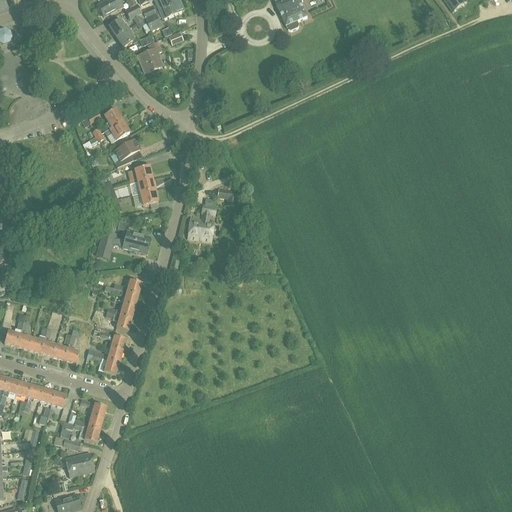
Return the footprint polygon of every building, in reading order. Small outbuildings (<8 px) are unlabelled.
[(109,0),(97,7),(104,19),(123,8),(118,0),(109,0)] [(124,0),(129,9),(129,10),(137,6),(133,0),(124,0)] [(144,19),(145,20),(151,34),(162,29),(158,21),(161,19),(162,21),(184,12),(179,0),(174,0),(171,1),(172,3),(165,6),(166,9),(158,13),(156,14),(144,19)] [(156,0),(154,1),(154,2),(158,13),(166,9),(165,6),(172,3),(171,1),(174,0),(156,0)] [(297,24),(304,21),(308,20),(299,0),(274,0),(277,8),(276,8),(286,29),(287,28),(288,31),(291,33),(298,30),(299,27),(297,24)] [(443,0),(453,13),(467,3),(464,0),(443,0)] [(130,22),(133,20),(142,15),(143,15),(142,13),(138,5),(137,6),(129,10),(129,9),(125,12),(130,22)] [(143,15),(142,15),(144,19),(156,14),(153,8),(142,13),(143,15)] [(144,19),(142,15),(133,20),(136,25),(142,21),(142,22),(144,21),(145,20),(144,19)] [(109,29),(116,39),(127,32),(120,21),(109,29)] [(142,21),(136,25),(139,30),(145,26),(142,22),(142,21)] [(15,39),(10,28),(0,32),(0,41),(1,45),(15,39)] [(127,32),(116,39),(123,49),(134,42),(127,32)] [(172,47),(183,42),(180,34),(168,39),(172,47)] [(139,41),(142,48),(153,43),(151,36),(139,41)] [(157,55),(162,53),(158,44),(148,48),(150,52),(137,57),(145,76),(163,68),(157,55)] [(104,118),(111,129),(123,123),(115,111),(104,118)] [(87,120),(90,126),(91,126),(101,120),(97,114),(87,120)] [(90,126),(87,120),(82,123),(81,123),(85,129),(90,126)] [(111,129),(105,133),(108,138),(114,135),(118,141),(130,134),(123,123),(111,129)] [(98,130),(92,134),(95,139),(101,135),(98,130)] [(101,135),(95,139),(98,144),(104,140),(101,135)] [(90,149),(98,144),(95,139),(87,144),(90,149)] [(134,141),(115,153),(121,163),(115,166),(117,170),(133,162),(131,157),(140,152),(139,150),(140,149),(137,142),(135,143),(134,141)] [(136,178),(130,179),(131,185),(137,184),(152,180),(149,168),(134,172),(136,178)] [(98,179),(100,185),(104,183),(105,186),(109,184),(105,176),(98,179)] [(134,197),(155,192),(152,180),(137,184),(138,189),(133,190),(134,197)] [(109,184),(105,186),(107,192),(113,190),(111,183),(109,184)] [(118,201),(113,190),(107,192),(111,204),(118,201)] [(237,193),(218,191),(218,200),(227,201),(226,208),(235,209),(237,193)] [(111,204),(107,192),(103,194),(107,205),(111,204)] [(158,204),(155,192),(134,197),(135,202),(141,200),(143,207),(158,204)] [(122,212),(118,201),(111,204),(115,215),(122,212)] [(190,220),(188,241),(211,244),(214,223),(209,223),(209,217),(214,217),(215,209),(214,209),(215,202),(205,201),(204,208),(202,222),(190,220)] [(94,228),(96,234),(104,232),(107,231),(106,225),(94,228)] [(104,232),(102,238),(111,240),(112,234),(104,232)] [(122,233),(120,240),(124,241),(148,248),(150,239),(126,233),(126,234),(122,233)] [(98,244),(96,250),(99,251),(107,253),(109,254),(112,242),(111,241),(111,240),(102,238),(100,244),(98,244)] [(146,256),(148,248),(124,241),(123,248),(122,250),(146,256)] [(2,279),(7,278),(11,278),(10,265),(1,266),(1,271),(2,279)] [(110,301),(93,362),(116,369),(116,367),(115,367),(116,362),(117,362),(122,347),(120,347),(122,342),(123,342),(133,308),(110,301)] [(15,303),(11,317),(24,321),(28,322),(32,308),(15,303)] [(32,308),(28,322),(38,325),(41,326),(45,312),(32,308)] [(45,312),(41,326),(51,329),(55,330),(59,316),(45,312)] [(59,316),(55,330),(64,333),(68,334),(72,320),(59,316)] [(72,320),(68,334),(72,335),(85,339),(89,325),(72,320)] [(6,335),(2,349),(19,353),(23,340),(19,338),(6,335)] [(23,340),(19,353),(32,357),(36,343),(27,341),(23,340)] [(36,343),(32,357),(46,361),(50,347),(40,344),(36,343)] [(50,347),(46,361),(59,365),(63,351),(54,348),(50,347)] [(63,351),(59,365),(76,370),(80,356),(67,352),(63,351)] [(7,381),(2,397),(7,399),(9,394),(16,396),(19,384),(7,381)] [(16,396),(28,400),(31,388),(19,384),(16,396)] [(39,403),(43,391),(31,388),(28,400),(39,403)] [(39,403),(51,406),(55,394),(43,391),(39,403)] [(55,394),(51,406),(63,410),(67,398),(55,394)] [(106,409),(95,406),(93,410),(91,418),(103,421),(106,409)] [(75,422),(74,426),(100,433),(103,421),(91,418),(89,426),(75,422)] [(68,424),(66,430),(73,432),(73,430),(82,432),(81,434),(86,435),(84,442),(96,445),(100,433),(74,426),(68,424)] [(33,432),(31,442),(37,443),(39,434),(33,432)] [(56,438),(54,446),(63,449),(65,441),(56,438)] [(63,449),(78,453),(81,445),(65,441),(63,449)] [(31,442),(28,452),(35,454),(37,443),(31,442)] [(66,461),(70,479),(95,474),(90,455),(66,461)] [(27,457),(25,466),(31,468),(34,458),(27,457)] [(25,466),(23,476),(29,478),(31,468),(25,466)] [(55,501),(57,511),(78,511),(81,511),(76,495),(55,501)]
